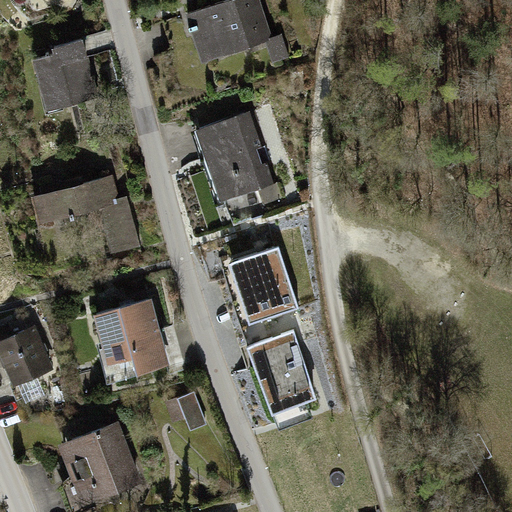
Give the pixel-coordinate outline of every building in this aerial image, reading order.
[(262,0),(220,0),(189,11),(206,60),(275,37),(262,0)] [(90,36),(39,53),(58,107),(109,90),(90,36)] [(257,103),(199,124),(227,199),(285,177),(257,103)] [(123,168),(39,194),(47,222),(101,205),(115,252),(146,242),(123,168)] [(281,238),(230,255),(250,316),(301,299),(281,238)] [(157,293),(93,312),(115,382),(178,363),(157,293)] [(40,323),(0,337),(0,340),(15,382),(56,367),(40,323)] [(296,326),(250,341),(273,407),(318,392),(296,326)] [(200,389),(181,394),(191,427),(210,421),(200,389)] [(124,418),(63,440),(87,504),(147,482),(124,418)]
